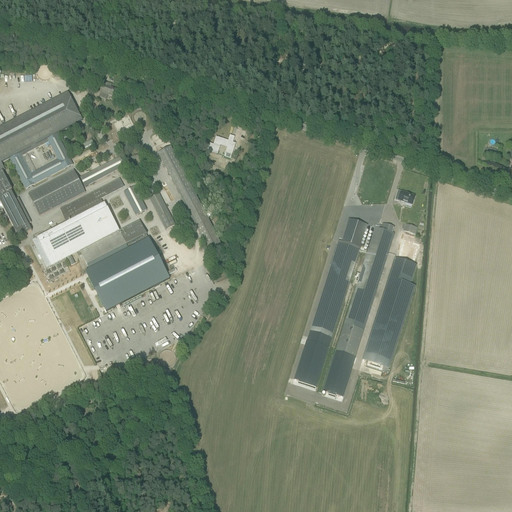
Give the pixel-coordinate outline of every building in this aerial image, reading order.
[(105,83),(101,94),(116,98),(118,91),(108,87),(109,84),(105,83)] [(0,203),(18,239),(31,232),(28,225),(31,223),(18,199),(15,200),(5,181),(7,180),(3,173),(1,174),(0,172),(5,170),(1,163),(9,159),(26,190),(35,185),(51,177),(63,170),(63,171),(73,166),(57,135),(82,122),(68,93),(0,128),(0,203)] [(70,131),(61,136),(63,140),(72,135),(70,131)] [(216,138),(212,150),(217,151),(217,152),(218,148),(221,149),(222,146),(227,147),(228,145),(232,146),(233,143),(234,138),(230,136),(228,142),(216,138)] [(92,140),(83,145),(85,149),(94,144),(92,140)] [(77,144),(68,148),(70,152),(79,147),(77,144)] [(158,154),(208,252),(221,245),(171,148),(158,154)] [(486,154),(495,157),(497,151),(487,148),(486,154)] [(210,156),(208,162),(222,168),(225,161),(210,156)] [(80,179),(85,188),(124,167),(120,158),(80,179)] [(28,195),(39,217),(85,193),(74,171),(28,195)] [(80,253),(89,271),(149,240),(140,222),(119,232),(105,204),(103,205),(101,201),(124,188),(119,180),(65,208),(65,207),(60,210),(66,224),(52,232),(48,233),(32,242),(46,269),(51,267),(52,268),(68,259),(72,258),(80,253)] [(124,193),(136,217),(146,211),(134,188),(124,193)] [(412,205),(414,197),(415,197),(398,191),(395,200),(412,205)] [(149,199),(166,231),(175,226),(159,194),(149,199)] [(348,220),(341,242),(360,249),(367,226),(348,220)] [(358,283),(323,392),(328,394),(327,398),(335,401),(337,396),(342,398),(370,311),(371,309),(380,279),(394,234),(392,234),(394,228),(383,224),(381,230),(375,228),(360,275),(356,274),(355,277),(357,278),(356,282),(358,283)] [(400,241),(412,245),(417,229),(406,225),(400,241)] [(89,271),(86,272),(106,313),(170,280),(149,240),(89,271)] [(338,242),(294,381),(299,382),(297,386),(315,392),(360,249),(341,242),(338,242)] [(383,367),(389,369),(415,287),(410,285),(416,266),(395,259),(362,360),(368,362),(367,367),(382,371),(383,367)]
